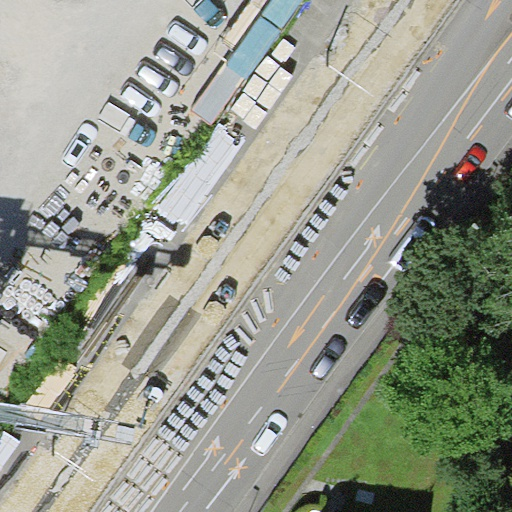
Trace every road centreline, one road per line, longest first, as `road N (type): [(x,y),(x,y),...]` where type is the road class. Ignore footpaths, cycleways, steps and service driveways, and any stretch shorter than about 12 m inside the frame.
road 1 (residential): [(325,0),(0,456)]
road 2 (primary): [(155,511),(384,180)]
road 3 (primary): [(511,10),(384,180)]
